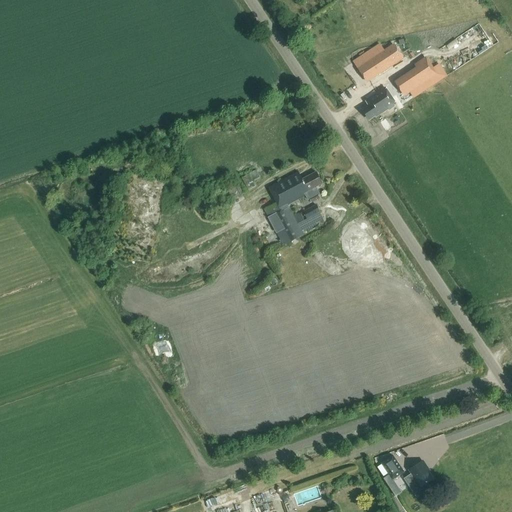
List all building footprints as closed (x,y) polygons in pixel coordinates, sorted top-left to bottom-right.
[(394,45),(359,68),(368,80),(403,57),(394,45)] [(425,58),(417,64),(428,80),(436,75),(425,58)] [(408,65),(392,74),(403,93),(419,84),(408,65)] [(370,106),(363,110),(369,119),(375,115),(376,116),(388,108),(389,110),(394,106),(393,105),(395,103),(386,88),(366,101),(367,102),(369,101),(371,104),(369,105),(370,106)] [(242,178),(246,185),(248,189),(256,184),(254,181),(260,178),(255,170),(242,178)] [(276,202),(264,209),(269,218),(269,217),(284,246),(304,235),(298,224),(304,220),(300,213),(294,216),(288,205),(306,196),(308,200),(310,199),(312,203),(320,198),(318,195),(320,194),(316,187),(322,184),(316,172),(303,180),(298,172),(268,188),(276,202)] [(236,196),(245,190),(243,187),(239,180),(221,190),(226,198),(235,193),(236,196)] [(316,205),(303,212),(307,219),(320,212),(316,205)] [(393,456),(381,463),(393,480),(404,472),(393,456)] [(421,487),(432,479),(425,469),(426,468),(422,462),(409,471),(411,475),(404,480),(416,497),(424,492),(421,487)]
